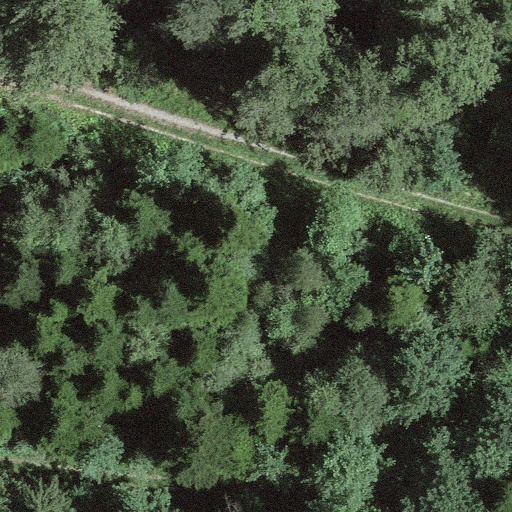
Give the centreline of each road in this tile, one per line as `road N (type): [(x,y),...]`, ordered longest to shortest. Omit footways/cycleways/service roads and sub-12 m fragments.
road 1 (track): [(0,62),(511,223)]
road 2 (track): [(351,511),(0,474)]
